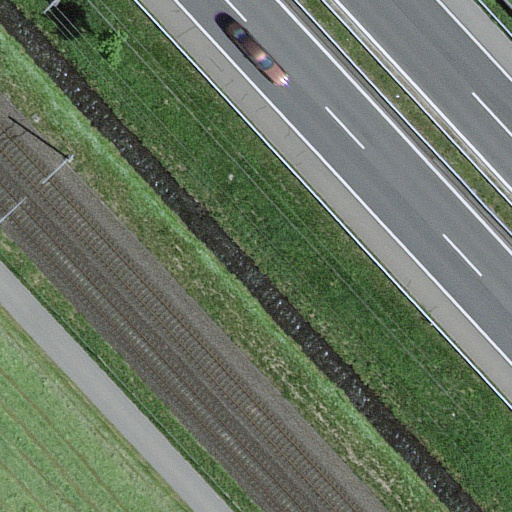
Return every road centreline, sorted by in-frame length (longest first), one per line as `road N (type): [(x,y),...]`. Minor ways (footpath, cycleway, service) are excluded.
road 1 (motorway): [(222,0),(511,312)]
road 2 (track): [(0,284),(212,511)]
road 3 (motorway): [(511,139),(383,0)]
